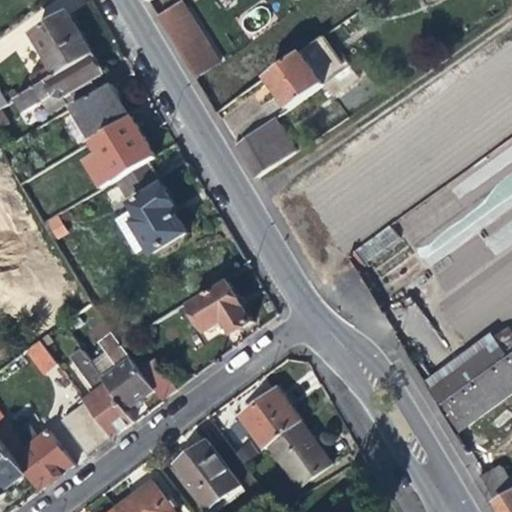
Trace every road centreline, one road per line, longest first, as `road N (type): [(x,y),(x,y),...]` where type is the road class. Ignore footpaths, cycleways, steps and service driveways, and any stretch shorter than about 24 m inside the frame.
road 1 (unclassified): [(312,318),(117,0)]
road 2 (residential): [(49,511),(312,318)]
road 3 (track): [(243,199),(511,17)]
road 4 (unclassified): [(454,511),(349,346),(312,318)]
